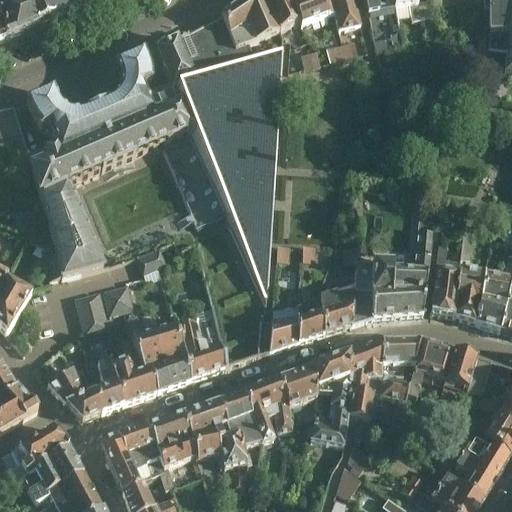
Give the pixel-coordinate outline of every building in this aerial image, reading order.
[(115,74),(116,74),(120,84),(119,84),(120,88),(121,88),(121,89),(121,90),(122,91),(122,92),(122,94),(121,95),(121,96),(120,97),(120,98),(119,99),(120,99),(118,102),(116,105),(114,106),(113,107),(112,107),(110,108),(110,109),(100,114),(99,115),(99,116),(93,118),(93,117),(81,121),(80,121),(77,122),(78,122),(72,122),(67,121),(66,122),(62,119),(58,115),(58,114),(56,111),(55,111),(51,101),(52,101),(51,100),(52,100),(51,98),(49,99),(49,100),(25,109),(30,122),(34,130),(41,138),(52,145),(56,153),(44,157),(44,156),(27,163),(11,114),(0,116),(0,129),(8,150),(15,170),(27,166),(53,251),(56,260),(61,284),(61,285),(102,274),(81,226),(65,190),(118,168),(119,169),(133,163),(133,161),(187,138),(188,141),(161,152),(196,235),(224,223),(264,308),(265,308),(280,52),(253,63),(247,50),(278,37),(261,0),(251,0),(220,21),(186,40),(195,60),(189,62),(185,64),(176,45),(114,72),(115,74)] [(35,32),(23,0),(0,0),(0,28),(6,44),(20,39),(20,38),(22,38),(21,36),(26,35),(26,36),(35,32)] [(23,0),(35,32),(52,26),(87,12),(82,0),(23,0)] [(82,0),(87,12),(87,13),(119,0),(82,0)] [(303,0),(261,0),(278,37),(278,36),(297,28),(298,27),(292,14),(307,9),(303,0)] [(303,0),(307,9),(292,14),(298,27),(297,28),(299,32),(333,20),(333,19),(330,5),(329,0),(303,0)] [(329,0),(330,5),(333,19),(333,20),(337,36),(359,31),(351,0),(329,0)] [(393,12),(390,0),(363,0),(367,17),(378,15),(393,12)] [(390,0),(393,12),(394,11),(408,10),(411,25),(422,24),(426,44),(432,43),(428,10),(425,1),(421,2),(421,7),(416,8),(416,3),(413,4),(412,4),(411,0),(390,0)] [(487,0),(488,36),(507,37),(508,0),(487,0)] [(488,36),(488,43),(487,54),(505,57),(503,78),(511,79),(511,0),(508,0),(507,37),(488,36)] [(485,76),(487,54),(488,43),(477,42),(472,101),(484,96),(485,76)] [(386,43),(374,45),(376,56),(388,53),(386,43)] [(325,54),(329,68),(357,61),(353,47),(325,54)] [(299,60),(303,74),(319,70),(316,56),(299,60)] [(406,96),(387,100),(390,116),(409,112),(406,96)] [(352,330),(352,331),(371,325),(422,320),(432,227),(418,226),(413,268),(371,267),(371,270),(355,270),(354,292),(354,296),(352,330)] [(463,238),(459,265),(468,266),(471,239),(463,238)] [(438,248),(435,273),(430,320),(452,323),(458,281),(457,281),(458,276),(459,266),(445,265),(447,250),(438,248)] [(482,282),(476,330),(498,338),(505,303),(507,304),(510,290),(511,280),(511,253),(509,252),(502,283),(482,279),(482,282)] [(276,253),(275,268),(287,268),(288,253),(276,253)] [(301,253),(301,268),(313,268),(313,253),(301,253)] [(343,253),(342,269),(354,269),(355,253),(343,253)] [(158,255),(136,264),(142,279),(164,269),(158,255)] [(61,284),(56,260),(43,263),(49,287),(61,284)] [(458,281),(452,323),(476,330),(482,282),(482,279),(458,276),(457,281),(458,281)] [(5,284),(0,292),(0,333),(6,340),(28,302),(29,302),(30,299),(5,284)] [(505,303),(498,338),(511,341),(511,290),(510,290),(507,304),(505,303)] [(126,292),(114,295),(120,318),(132,315),(126,292)] [(335,297),(319,302),(324,340),(352,331),(352,330),(354,296),(354,292),(351,293),(335,298),(335,297)] [(120,318),(114,295),(102,298),(109,321),(120,318)] [(75,305),(78,317),(101,311),(98,299),(75,305)] [(318,303),(295,311),(298,349),(324,340),(319,302),(318,302),(318,303)] [(101,311),(78,317),(81,328),(104,322),(101,311)] [(271,327),(268,328),(267,344),(267,359),(298,349),(295,311),(295,312),(271,316),(271,327)] [(144,332),(129,337),(131,347),(132,347),(138,363),(143,376),(151,374),(156,398),(189,386),(176,332),(176,331),(157,337),(155,330),(157,329),(154,316),(141,319),(144,332)] [(104,322),(81,328),(84,340),(107,334),(104,322)] [(212,324),(176,332),(189,386),(224,374),(212,324)] [(381,348),(380,349),(379,384),(401,386),(401,371),(413,371),(418,347),(381,348)] [(409,386),(404,403),(414,405),(422,381),(437,386),(446,354),(419,347),(418,347),(413,371),(411,379),(409,386)] [(345,421),(347,421),(369,425),(373,401),(378,402),(378,404),(396,407),(395,415),(393,414),(391,430),(398,430),(399,418),(404,403),(409,386),(406,386),(401,386),(379,384),(380,349),(349,360),(346,393),(350,391),(345,421)] [(105,354),(108,364),(122,411),(156,398),(151,374),(143,376),(138,363),(118,370),(114,352),(105,354)] [(446,354),(437,386),(441,387),(443,387),(452,356),(449,355),(446,354)] [(452,356),(443,387),(467,394),(467,393),(471,380),(476,363),(452,356)] [(315,421),(314,429),(313,432),(313,431),(313,432),(311,441),(309,447),(342,453),(343,447),(347,421),(345,421),(350,391),(346,393),(349,360),(315,371),(315,405),(313,405),(313,406),(315,405),(315,416),(323,417),(323,410),(330,410),(329,422),(315,421)] [(467,393),(475,396),(481,396),(490,367),(476,363),(471,380),(467,393)] [(103,393),(92,397),(101,420),(122,411),(108,364),(96,368),(103,393)] [(0,403),(14,392),(0,369),(0,403)] [(315,371),(278,385),(288,414),(291,437),(292,437),(288,415),(313,406),(313,405),(315,405),(315,371)] [(46,391),(65,410),(82,402),(76,385),(72,376),(52,387),(46,391)] [(82,402),(65,410),(81,428),(101,420),(92,397),(82,402),(76,385),(82,402)] [(278,385),(241,398),(259,449),(272,445),(266,425),(274,422),(277,439),(291,437),(288,414),(278,385)] [(0,438),(28,422),(36,417),(14,392),(0,403),(0,438)] [(454,395),(443,392),(440,400),(452,403),(454,395)] [(506,406),(497,420),(511,429),(511,398),(508,396),(505,395),(500,403),(506,406)] [(241,398),(217,406),(224,431),(217,434),(220,443),(237,439),(243,454),(259,449),(241,398)] [(452,403),(440,400),(438,408),(449,411),(452,403)] [(217,406),(181,419),(193,462),(192,463),(192,465),(195,464),(197,467),(220,463),(223,474),(247,468),(247,467),(243,454),(237,439),(220,443),(217,434),(224,431),(217,406)] [(460,429),(460,428),(445,418),(439,427),(454,437),(460,429)] [(181,419),(144,433),(163,477),(158,480),(163,496),(175,492),(168,473),(192,465),(192,463),(193,462),(181,419)] [(511,429),(497,420),(483,443),(509,461),(511,456),(511,429)] [(414,424),(412,431),(423,434),(426,427),(414,424)] [(454,437),(449,444),(465,454),(454,471),(470,481),(463,493),(457,488),(457,489),(462,493),(482,506),(509,461),(490,448),(483,443),(483,444),(490,449),(488,453),(471,443),(474,438),(460,429),(454,437)] [(304,440),(311,441),(313,432),(313,431),(305,430),(304,440)] [(10,457),(7,458),(0,462),(13,487),(34,477),(33,474),(65,454),(67,453),(52,433),(15,455),(10,457)] [(144,433),(116,443),(124,461),(136,456),(145,474),(150,484),(158,480),(163,477),(144,433)] [(116,443),(99,449),(99,450),(121,499),(140,489),(135,478),(145,474),(136,456),(124,461),(116,443)] [(34,477),(13,487),(13,488),(21,484),(34,510),(44,504),(45,504),(48,503),(46,498),(81,480),(67,453),(65,454),(33,474),(34,477)] [(246,477),(231,476),(230,496),(244,497),(246,477)] [(412,478),(405,488),(431,506),(432,506),(433,507),(440,511),(477,511),(482,506),(462,493),(457,489),(456,489),(445,481),(435,496),(427,491),(428,489),(412,478)] [(81,511),(94,507),(81,480),(46,498),(48,503),(45,504),(49,511),(81,511)] [(431,506),(405,488),(400,496),(421,511),(440,511),(433,507),(432,506),(431,506)] [(140,490),(140,489),(121,499),(126,511),(153,511),(154,511),(172,505),(154,511),(143,489),(140,490)]
